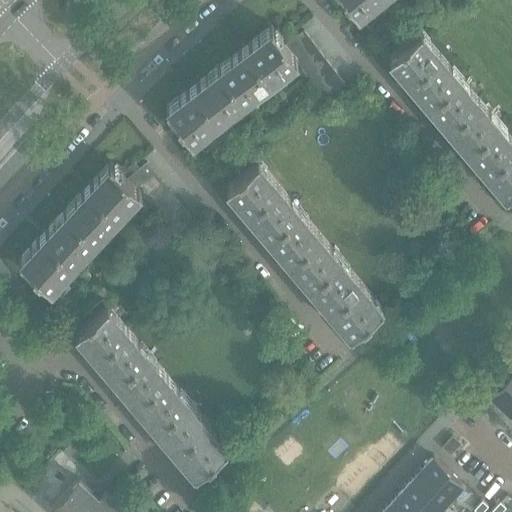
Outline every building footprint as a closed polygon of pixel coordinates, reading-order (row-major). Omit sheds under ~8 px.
[(348,0),(355,8),(354,9),(356,12),(371,0),(348,0)] [(388,55),(411,83),(427,102),(459,75),(420,28),(419,29),(415,24),(397,40),(401,45),(388,55)] [(292,53),(284,44),(279,37),(272,28),(273,27),(271,25),(217,66),(243,100),(296,59),(297,59),(295,55),(294,56),(292,53)] [(303,29),(284,44),(292,53),(311,39),(303,29)] [(299,63),(318,48),(311,39),(292,53),(294,56),(295,55),(297,59),(296,59),(299,63)] [(307,72),(325,58),(318,48),(299,63),(307,72)] [(314,82),(333,68),(325,58),(307,72),(314,82)] [(168,107),(179,122),(190,136),(189,137),(191,139),(243,100),(217,66),(165,105),(167,108),(168,107)] [(321,91),(340,77),(333,68),(314,82),(321,91)] [(427,102),(450,128),(467,148),(498,121),(459,75),(427,102)] [(340,77),(321,91),(329,101),(348,87),(340,77)] [(467,148),(488,173),(506,194),(511,188),(511,138),(498,121),(467,148)] [(226,185),(249,213),(267,234),(299,207),(254,153),(235,169),(238,174),(226,185)] [(137,187),(136,186),(127,177),(120,172),(111,163),(112,163),(109,160),(64,209),(95,238),(139,191),(140,190),(138,187),(137,187)] [(146,162),(127,177),(136,186),(154,171),(146,162)] [(143,196),(162,181),(154,171),(136,186),(137,187),(138,187),(140,190),(139,191),(143,196)] [(151,205),(169,190),(162,181),(143,196),(151,205)] [(159,214),(177,199),(169,190),(151,205),(159,214)] [(166,224),(185,209),(177,199),(159,214),(166,224)] [(267,234),(291,263),(309,283),(340,257),(299,207),(267,234)] [(22,260),(35,272),(47,283),(47,284),(49,286),(95,238),(64,209),(19,258),(21,260),(22,260)] [(174,233),(193,218),(185,209),(166,224),(174,233)] [(309,283),(332,311),(350,333),(363,322),(367,326),(385,311),(381,306),(382,306),(340,257),(309,283)] [(75,329),(90,347),(114,376),(147,349),(107,301),(105,302),(102,298),(83,314),(86,319),(75,329)] [(114,376),(131,395),(155,423),(187,396),(147,349),(114,376)] [(511,369),(490,393),(507,408),(511,402),(511,369)] [(155,423),(171,443),(195,472),(207,461),(211,464),(229,449),(226,444),(227,444),(187,396),(155,423)] [(452,434),(441,446),(450,454),(461,443),(452,434)] [(62,450),(69,456),(69,457),(78,446),(71,439),(62,450)] [(433,455),(418,472),(446,498),(461,482),(433,455)] [(403,488),(429,511),(433,511),(446,498),(418,472),(403,488)] [(98,496),(78,477),(51,506),(56,511),(128,511),(104,490),(98,496)] [(388,504),(397,511),(429,511),(403,488),(388,504)] [(481,511),(488,506),(482,500),(473,509),(476,511),(481,511)] [(500,502),(492,511),(493,511),(501,511),(506,507),(500,502)]
